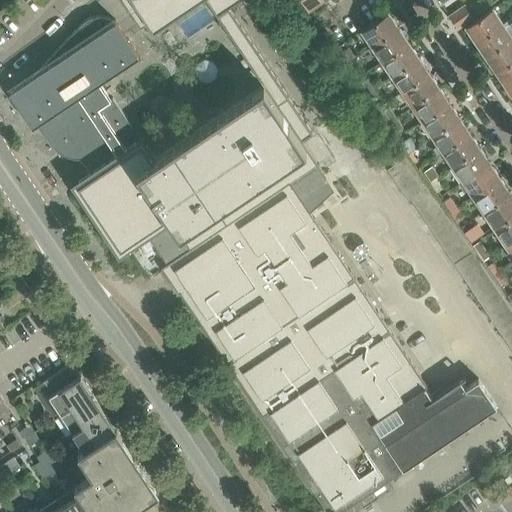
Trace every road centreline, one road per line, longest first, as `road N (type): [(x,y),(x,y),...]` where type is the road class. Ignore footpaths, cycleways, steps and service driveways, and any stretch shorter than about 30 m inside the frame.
road 1 (tertiary): [(228,511),(96,311)]
road 2 (residential): [(511,155),(401,0)]
road 3 (tertiary): [(96,311),(0,163)]
